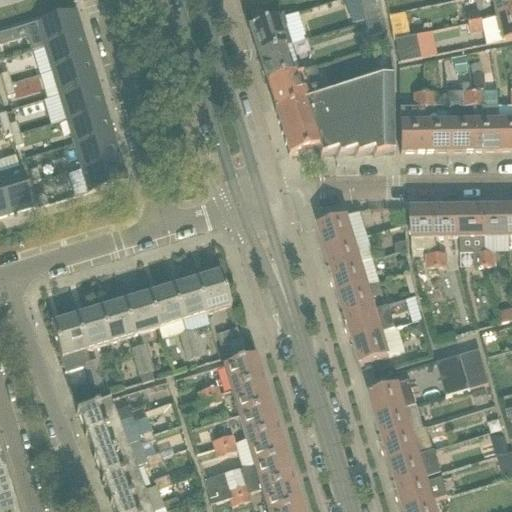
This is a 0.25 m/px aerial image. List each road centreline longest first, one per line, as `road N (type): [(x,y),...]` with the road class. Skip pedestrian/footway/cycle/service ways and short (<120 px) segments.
road 1 (tertiary): [(349,511),(252,206)]
road 2 (residential): [(252,206),(322,191),(511,186)]
road 3 (residential): [(90,511),(5,276)]
road 4 (residential): [(163,230),(95,0)]
road 5 (tertiary): [(176,0),(228,173),(252,206)]
road 6 (tertiary): [(252,206),(251,166),(200,0)]
road 7 (residential): [(5,276),(163,230)]
